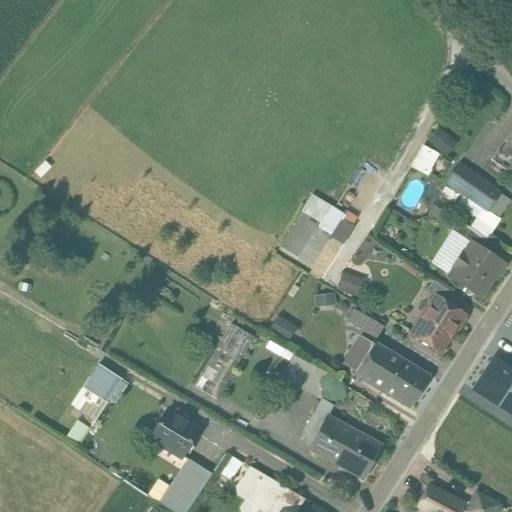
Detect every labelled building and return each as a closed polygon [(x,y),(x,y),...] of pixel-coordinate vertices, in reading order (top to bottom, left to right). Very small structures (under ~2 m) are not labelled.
[(456,145),(437,130),(427,142),(446,157),(456,145)] [(511,135),(501,151),(499,149),(491,161),(511,175),(511,135)] [(438,156),(422,147),(411,168),(426,177),(438,156)] [(459,166),(447,183),(449,185),(457,191),(469,173),(459,166)] [(500,194),(469,173),(457,191),(488,212),(500,194)] [(457,191),(449,185),(443,195),(491,228),(498,218),(495,216),(488,212),(457,191)] [(500,194),(488,212),(495,216),(507,199),(500,194)] [(317,229),(343,245),(354,227),(352,226),(357,218),(345,211),(342,214),(310,195),(300,213),(319,224),(317,229)] [(487,240),(457,220),(450,230),(471,244),(472,244),(481,250),(487,240)] [(481,250),(472,244),(471,244),(464,255),(462,254),(453,267),(456,268),(450,278),(479,297),(501,264),(481,250)] [(364,280),(342,273),(336,290),(357,298),(364,280)] [(463,301),(433,281),(425,292),(435,298),(436,298),(456,311),(463,301)] [(334,295),(313,296),(314,308),(335,306),(334,295)] [(435,298),(412,334),(439,352),(453,331),(458,330),(464,321),(462,316),(462,315),(456,311),(436,298),(435,298)] [(383,328),(353,310),(346,322),(376,340),(383,328)] [(296,328),(278,317),(269,331),(287,343),(296,328)] [(230,325),(194,387),(216,400),(253,338),(230,325)] [(373,344),(361,337),(343,365),(355,372),(373,344)] [(429,377),(374,343),(373,344),(355,372),(353,376),(408,409),(429,377)] [(295,357),(283,380),(297,387),(309,365),(295,357)] [(511,368),(493,357),(472,390),(511,415),(511,368)] [(332,377),(309,365),(297,387),(321,400),(332,377)] [(120,383),(96,368),(83,388),(86,390),(106,404),(120,383)] [(120,383),(106,404),(112,407),(125,387),(120,383)] [(106,404),(86,390),(74,409),(94,422),(106,404)] [(176,417),(166,411),(149,439),(181,458),(191,442),(190,442),(197,430),(186,424),(187,422),(177,416),(176,417)] [(313,412),(302,433),(314,440),(326,419),(313,412)] [(381,447),(327,418),(326,419),(314,440),(309,450),(363,480),(381,447)] [(77,422),(66,438),(78,446),(89,429),(77,422)] [(232,479),(241,461),(231,456),(222,474),(232,479)] [(189,461),(160,505),(169,511),(186,511),(211,475),(189,461)] [(286,511),(279,506),(274,511),(271,511),(253,500),(268,478),(249,467),(235,488),(236,496),(260,511),(286,511)] [(268,478),(253,500),(271,511),(274,511),(279,506),(288,491),(268,478)] [(460,511),(464,504),(428,485),(416,509),(420,511),(460,511)] [(296,511),(304,500),(288,491),(279,506),(286,511),(296,511)] [(496,511),(500,506),(475,493),(469,504),(484,511),(496,511)]
